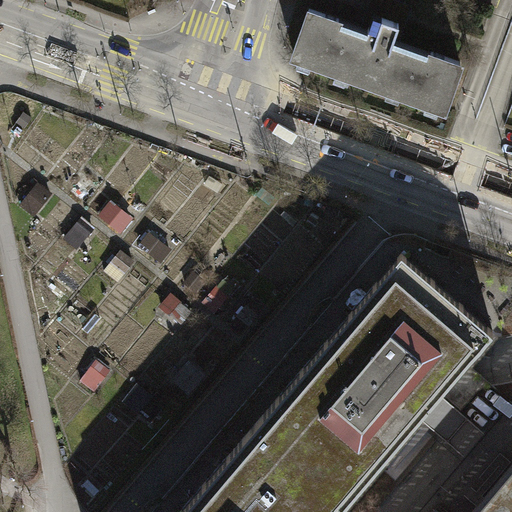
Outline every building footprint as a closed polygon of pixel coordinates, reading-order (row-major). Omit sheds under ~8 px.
[(306,8),(290,55),(440,106),(456,60),(429,50),(426,58),(388,45),(401,8),(377,0),(373,0),(371,7),(362,35),(350,31),(333,25),(336,17),(306,8)] [(23,112),(16,122),(26,129),(33,118),(23,112)] [(73,170),(62,183),(82,199),(93,186),(73,170)] [(209,175),(204,183),(218,192),(223,183),(209,175)] [(36,180),(21,201),(37,213),(53,192),(36,180)] [(109,202),(99,214),(122,232),(132,220),(117,208),(109,202)] [(82,215),(64,236),(76,247),(94,226),(82,215)] [(163,227),(157,235),(168,243),(174,235),(163,227)] [(150,230),(139,244),(161,261),(172,247),(150,230)] [(121,249),(104,269),(118,280),(134,260),(121,249)] [(426,404),(489,330),(401,255),(254,425),(343,501),(426,404)] [(219,285),(203,302),(214,312),(230,295),(219,285)] [(247,303),(230,323),(241,332),(258,312),(247,303)] [(147,332),(140,342),(148,348),(155,338),(147,332)] [(194,357),(174,379),(190,394),(210,372),(194,357)] [(98,359),(80,381),(92,392),(111,369),(98,359)] [(139,384),(126,400),(138,410),(151,394),(139,384)] [(333,511),(343,501),(254,425),(180,511),(333,511)] [(467,511),(511,511),(511,459),(479,499),(467,511)]
